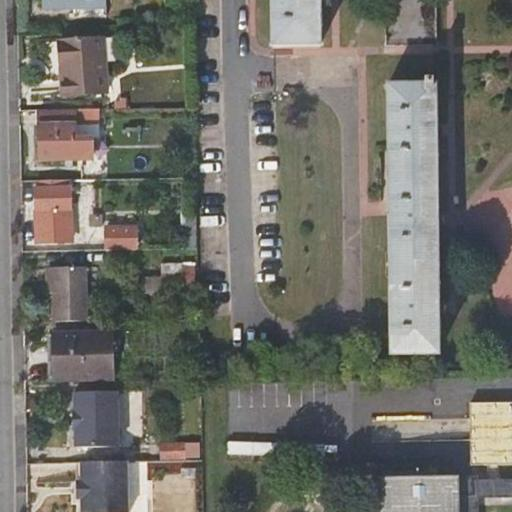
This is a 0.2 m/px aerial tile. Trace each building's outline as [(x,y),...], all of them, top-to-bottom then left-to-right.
[(107,9),(107,0),(45,0),(45,12),(76,11),(76,9),(107,9)] [(273,0),(274,47),(322,46),(320,0),(273,0)] [(436,0),(388,0),(388,45),(437,44),(436,0)] [(65,96),(110,96),(109,65),(121,65),(120,41),(64,41),(65,96)] [(388,81),(391,352),(419,352),(438,352),(435,80),(388,81)] [(102,109),(41,110),(42,161),(94,160),(94,138),(101,138),(102,109)] [(52,180),(39,180),(39,188),(37,190),(38,240),(73,240),(71,189),(53,187),(52,180)] [(86,240),(85,251),(107,251),(107,240),(86,240)] [(183,277),(193,277),(193,267),(183,267),(183,277)] [(56,322),(88,322),(88,268),(56,268),(56,294),(56,322)] [(193,291),(193,277),(183,277),(184,292),(193,291)] [(129,352),(129,333),(58,334),(58,379),(115,378),(115,352),(129,352)] [(118,391),(76,392),(76,411),(74,411),(74,430),(76,430),(77,450),(119,449),(118,391)] [(511,414),(502,415),(502,407),(460,408),(462,468),(511,466),(511,414)] [(386,471),(386,478),(439,477),(439,456),(377,457),(378,472),(386,471)] [(127,511),(127,462),(81,462),(81,481),(78,481),(78,496),(82,496),(81,511),(127,511)] [(459,511),(459,476),(439,477),(386,478),(379,479),(379,511),(459,511)] [(478,511),(478,497),(479,480),(478,476),(459,476),(459,511),(478,511)] [(511,496),(511,479),(479,480),(478,497),(511,496)]
